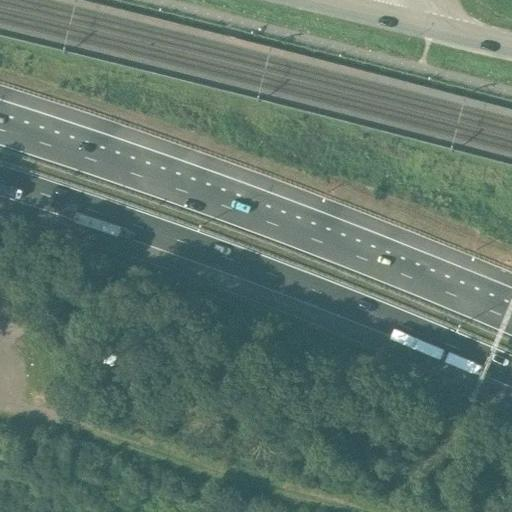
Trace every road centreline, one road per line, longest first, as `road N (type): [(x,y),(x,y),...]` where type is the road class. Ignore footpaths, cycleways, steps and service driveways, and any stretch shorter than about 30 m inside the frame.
road 1 (motorway): [(511,320),(0,130)]
road 2 (motorway): [(0,181),(511,370)]
road 3 (track): [(362,511),(64,420)]
road 4 (tertiary): [(511,42),(332,0)]
